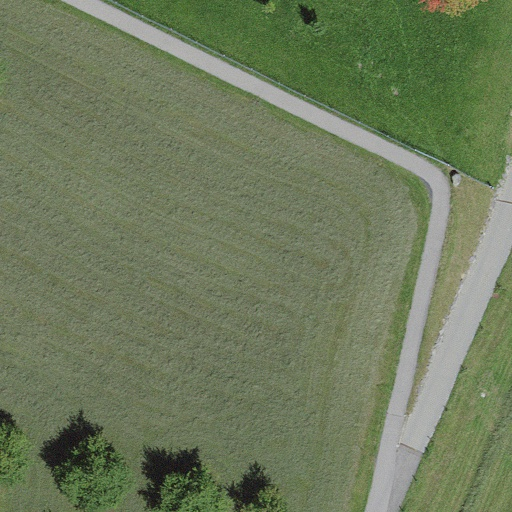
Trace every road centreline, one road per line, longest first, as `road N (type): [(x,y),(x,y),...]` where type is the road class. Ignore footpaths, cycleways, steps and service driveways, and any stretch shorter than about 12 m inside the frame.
road 1 (track): [(379,511),(441,212),(442,171),(96,0)]
road 2 (track): [(384,511),(511,206)]
